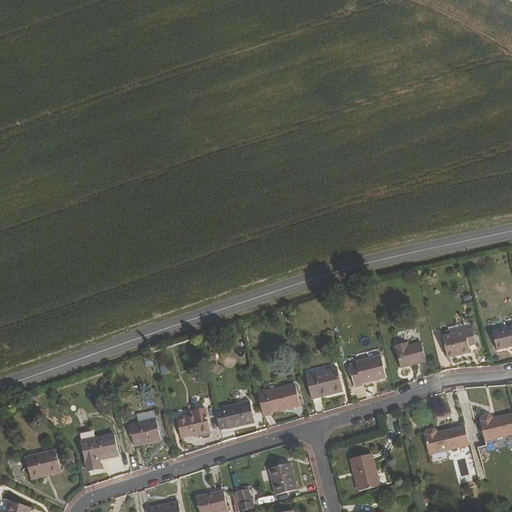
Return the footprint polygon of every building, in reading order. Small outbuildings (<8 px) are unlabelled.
[(511,348),(511,327),(495,332),(499,351),(511,348)] [(477,347),(473,332),(443,339),(447,360),(471,354),(469,348),(477,347)] [(420,345),(408,348),(407,344),(393,348),(397,369),(423,363),(420,345)] [(385,377),(380,356),(357,362),(358,366),(351,367),(355,386),(385,377)] [(236,367),(235,358),(225,359),(226,368),(236,367)] [(343,392),(338,369),(307,376),(312,399),(343,392)] [(300,405),(295,386),(268,393),(272,413),(300,405)] [(251,419),(249,407),(248,402),(220,409),(225,431),(252,423),(251,419)] [(209,429),(203,407),(192,410),(193,415),(176,419),(180,437),(209,429)] [(486,441),(507,437),(503,418),(500,418),(500,419),(496,420),(494,417),(492,415),(486,416),(485,417),(483,419),(483,423),(486,441)] [(511,415),(503,418),(507,437),(511,435),(511,415)] [(161,441),(156,419),(128,425),(133,447),(161,441)] [(431,458),(470,448),(466,428),(438,436),(438,433),(435,431),(429,432),(426,435),(426,439),(431,458)] [(119,452),(116,436),(81,443),(88,474),(100,471),(98,456),(119,452)] [(63,473),(58,452),(28,458),(33,479),(63,473)] [(381,485),(373,453),(353,458),(361,490),(381,485)] [(298,490),(290,463),(271,468),(278,495),(298,490)] [(263,481),(269,480),(267,470),(261,471),(263,481)] [(240,504),(238,504),(240,511),(255,508),(253,501),(251,501),(248,489),(237,492),(240,504)] [(224,491),(197,498),(200,511),(228,511),(229,511),(224,491)] [(28,511),(29,509),(11,502),(7,511),(28,511)] [(180,511),(178,502),(151,509),(151,511),(180,511)]
